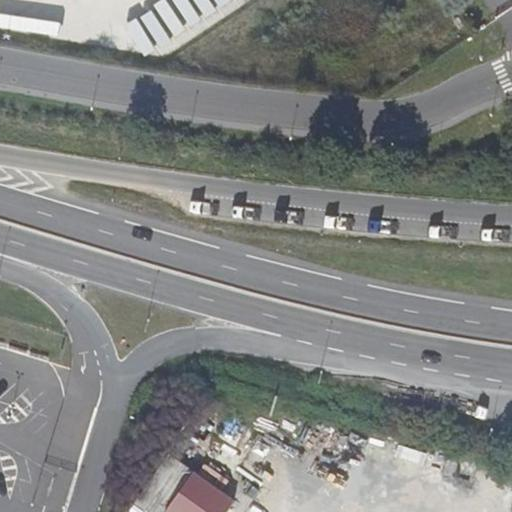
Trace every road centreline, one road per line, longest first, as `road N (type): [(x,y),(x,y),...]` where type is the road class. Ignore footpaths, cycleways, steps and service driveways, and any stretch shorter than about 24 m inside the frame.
road 1 (secondary): [(511,326),(206,261),(0,198)]
road 2 (secondary): [(0,246),(301,334),(511,373)]
